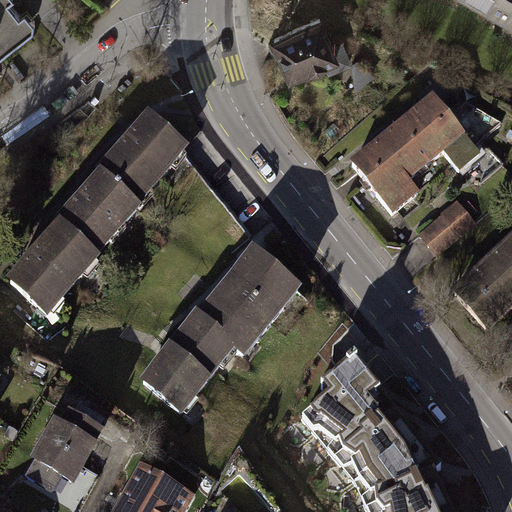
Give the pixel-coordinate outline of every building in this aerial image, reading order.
[(0,0),(0,50),(9,44),(4,37),(23,23),(5,0),(0,0)] [(492,7),(508,16),(511,9),(511,0),(472,0),(490,10),(492,7)] [(319,18),(274,37),(275,39),(267,43),(273,59),(281,55),(290,76),(307,69),(308,72),(318,70),(325,65),(328,72),(348,63),(340,44),(331,48),(319,18)] [(470,148),(443,113),(434,102),(410,120),(425,139),(429,135),(443,153),(442,154),(457,173),(477,157),(470,148)] [(443,113),(470,148),(498,126),(466,106),(452,118),(445,110),(443,113)] [(425,139),(410,120),(352,167),(391,216),(417,195),(407,182),(442,154),(443,153),(429,135),(425,139)] [(99,176),(102,179),(134,207),(183,153),(148,121),(99,176)] [(138,211),(134,207),(102,179),(59,227),(60,229),(94,259),(138,211)] [(455,209),(420,238),(435,256),(470,226),(455,209)] [(95,260),(94,259),(60,229),(10,284),(45,315),(95,260)] [(511,243),(491,263),(488,260),(479,269),(481,272),(455,295),(487,329),(511,304),(511,243)] [(253,257),(199,321),(233,350),(241,357),(296,292),(253,257)] [(179,414),(233,350),(199,321),(198,320),(144,384),(179,414)] [(435,511),(404,447),(366,398),(378,389),(351,358),(322,383),(329,392),(302,417),(354,484),(367,511),(435,511)] [(55,426),(24,478),(49,493),(59,476),(67,481),(97,432),(71,416),(62,430),(55,426)] [(148,473),(141,469),(116,511),(168,511),(181,491),(163,481),(161,474),(155,471),(148,473)]
